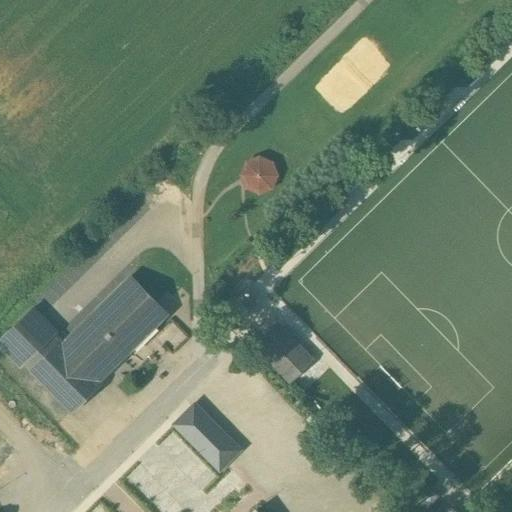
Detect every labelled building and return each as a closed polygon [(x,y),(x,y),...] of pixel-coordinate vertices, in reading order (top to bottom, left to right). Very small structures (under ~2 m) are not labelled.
[(259,155),(245,161),(239,175),(245,188),(257,194),(272,189),(278,175),(272,161),(259,155)] [(92,317),(62,346),(97,381),(127,352),(128,353),(167,314),(131,277),(91,316),(92,317)] [(32,369),(58,344),(51,337),(55,332),(32,309),(0,339),(0,344),(21,366),(25,362),(32,369)] [(277,325),(257,345),(290,380),(311,360),(277,325)] [(32,369),(32,370),(72,411),(100,384),(97,381),(62,346),(59,343),(58,344),(32,369)] [(313,479),(327,500),(355,482),(341,461),(313,479)]
